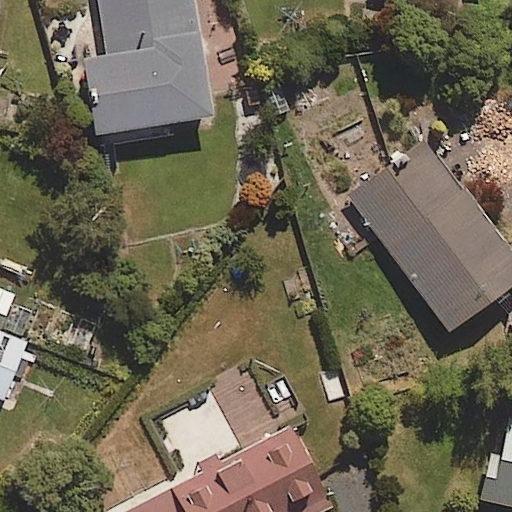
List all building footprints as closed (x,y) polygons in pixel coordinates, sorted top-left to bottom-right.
[(85,56),(98,136),(219,116),(199,0),(96,0),(106,53),(85,56)] [(401,42),(400,0),(346,0),(347,43),(401,42)] [(260,83),(272,122),(297,114),(285,75),(260,83)] [(354,197),(459,329),(511,287),(511,244),(428,139),(354,197)] [(16,294),(0,288),(0,311),(10,315),(6,327),(29,335),(37,312),(13,303),(16,294)] [(0,395),(7,398),(29,341),(0,330),(0,395)] [(221,450),(196,461),(202,473),(122,511),(319,511),(317,506),(331,499),(296,427),(309,420),(287,376),(257,391),(242,361),(210,377),(245,450),(225,459),(221,450)] [(511,421),(501,419),(480,503),(511,511),(511,421)]
